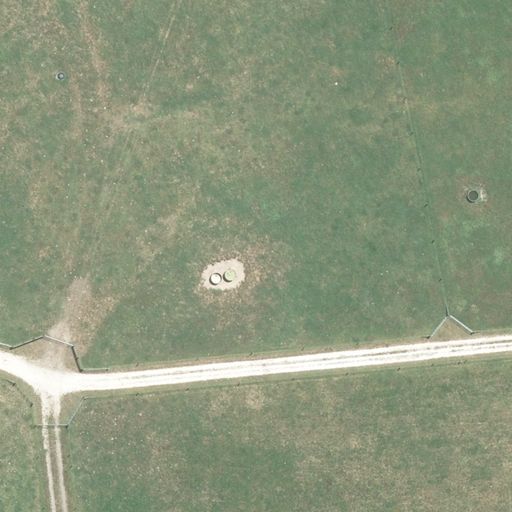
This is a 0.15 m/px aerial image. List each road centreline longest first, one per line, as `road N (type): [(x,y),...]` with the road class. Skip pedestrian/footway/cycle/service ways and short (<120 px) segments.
road 1 (track): [(0,350),(75,392),(511,351)]
road 2 (track): [(75,392),(81,511)]
